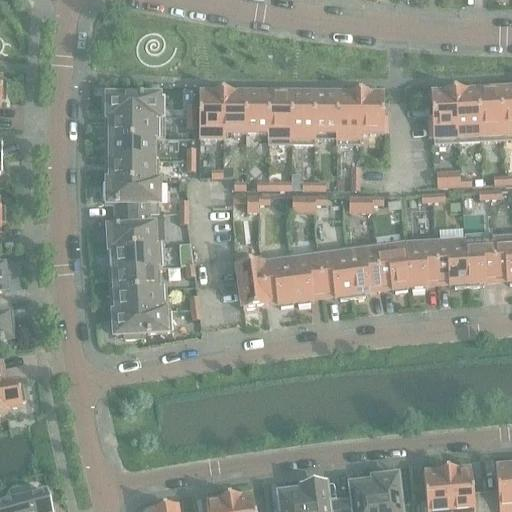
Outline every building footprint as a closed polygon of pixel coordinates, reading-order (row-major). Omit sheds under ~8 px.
[(511,144),(511,93),(511,94),(511,91),(500,92),(503,145),(511,144)] [(503,145),(500,92),(489,93),(489,95),(478,96),(481,146),(503,145)] [(481,146),(478,96),(467,96),(467,94),(455,95),(457,147),(481,146)] [(165,122),(165,100),(143,100),(143,99),(140,99),(140,100),(134,100),(134,95),(117,95),(117,100),(108,100),(108,122),(111,122),(165,122)] [(457,147),(455,95),(442,96),(443,98),(431,98),(432,120),(430,120),(431,143),(434,143),(434,149),(457,147)] [(269,149),(269,96),(257,96),(257,99),(246,99),(246,137),(268,137),(268,149),(269,149)] [(291,149),(292,99),(280,99),(280,96),(269,96),(269,149),(291,149)] [(314,150),(314,96),(303,96),(303,99),(292,99),(291,149),(314,150)] [(337,150),(337,99),(326,99),(326,97),(314,96),(314,150),(315,149),(315,143),(336,144),(336,150),(337,150)] [(223,143),(223,97),(211,97),(211,99),(200,99),(199,143),(223,143)] [(246,137),(246,99),(236,99),(236,97),(223,97),(223,143),(224,143),(224,137),(246,137)] [(360,150),(360,97),(348,97),(348,99),(337,99),(337,150),(360,150)] [(386,138),(386,121),(384,121),(384,100),(372,99),(372,97),(360,97),(360,150),(361,150),(361,138),(386,138)] [(195,132),(195,110),(187,110),(187,132),(195,132)] [(165,144),(165,122),(111,122),(111,144),(153,144),(165,144)] [(153,163),(153,144),(111,144),(111,163),(153,163)] [(195,176),(195,153),(187,153),(187,176),(195,176)] [(111,185),(159,184),(159,163),(153,163),(111,163),(111,185)] [(360,184),(360,172),(352,172),(351,184),(360,184)] [(223,182),(223,174),(211,174),(211,182),(223,182)] [(460,183),(459,175),(448,176),(448,183),(449,192),(460,191),(460,183)] [(505,189),(505,180),(494,181),(494,189),(505,189)] [(471,190),(471,182),(460,183),(460,191),(471,190)] [(147,219),(159,219),(159,184),(111,185),(107,185),(108,207),(117,207),(118,220),(147,219)] [(360,195),(360,184),(351,184),(351,195),(360,195)] [(246,195),(246,186),(234,186),(234,194),(246,195)] [(268,195),(268,186),(257,186),(257,195),(268,195)] [(280,195),(280,187),(268,186),(268,195),(280,195)] [(314,195),(314,187),(303,187),(302,195),(314,195)] [(325,195),(325,187),(314,187),(314,195),(325,195)] [(490,203),(490,195),(479,196),(479,204),(490,203)] [(502,203),(502,195),(490,195),(490,203),(502,203)] [(433,206),(432,198),(421,199),(422,207),(433,206)] [(445,206),(444,198),(432,198),(433,206),(445,206)] [(258,217),(258,209),(259,200),(247,200),(247,216),(258,217)] [(270,209),(270,201),(259,200),(258,209),(270,209)] [(316,209),(316,201),(292,201),(292,209),(316,209)] [(327,209),(327,201),(316,201),(316,209),(327,209)] [(372,209),(372,201),(361,201),(361,217),(372,217),(372,209)] [(383,209),(383,201),(372,201),(372,209),(383,209)] [(188,228),(188,206),(180,205),(180,228),(188,228)] [(155,249),(153,229),(148,229),(147,219),(118,220),(118,231),(108,232),(110,252),(155,249)] [(511,237),(493,239),(495,281),(506,280),(506,286),(509,286),(510,288),(511,288),(511,237)] [(495,281),(493,239),(492,239),(493,251),(466,252),(465,246),(464,246),(467,291),(480,290),(479,288),(485,287),(485,282),(495,281)] [(409,292),(405,244),(374,248),(380,290),(391,289),(392,294),(395,294),(395,296),(407,295),(407,292),(409,292)] [(438,285),(435,248),(406,250),(406,244),(405,244),(409,292),(412,292),(412,294),(424,294),(424,291),(427,291),(427,285),(438,285)] [(467,291),(464,246),(435,248),(438,285),(449,284),(449,289),(454,289),(455,292),(467,291)] [(380,290),(374,248),(346,252),(353,302),(365,300),(365,298),(370,297),(369,291),(380,290)] [(156,273),(162,272),(161,249),(155,249),(110,252),(110,254),(113,254),(114,275),(156,273)] [(353,302),(346,252),(317,256),(323,298),(334,296),(334,302),(340,301),(340,304),(353,302)] [(323,298),(317,256),(289,259),(295,307),(298,307),(298,309),(310,308),(310,305),(313,305),(312,299),(323,298)] [(195,281),(192,258),(184,259),(187,282),(195,281)] [(295,307),(289,259),(261,263),(267,305),(277,304),(277,309),(280,309),(281,312),(293,310),(293,307),(295,307)] [(268,311),(267,305),(261,263),(261,260),(237,263),(243,314),(268,311)] [(115,294),(157,292),(156,273),(114,275),(115,294)] [(117,316),(165,314),(163,292),(157,292),(115,294),(117,316)] [(201,323),(198,301),(190,302),(193,325),(201,323)] [(150,337),(172,335),(171,313),(165,314),(117,316),(114,317),(115,339),(125,338),(125,343),(142,342),(142,337),(147,337),(147,338),(150,338),(150,337)] [(15,339),(14,323),(9,323),(9,319),(0,319),(0,344),(0,345),(1,345),(4,345),(4,344),(11,343),(11,339),(15,339)] [(23,389),(19,390),(18,386),(4,388),(1,368),(0,367),(0,418),(8,418),(7,413),(22,410),(22,406),(26,405),(23,389)] [(497,495),(485,496),(486,511),(511,511),(511,470),(495,472),(497,495)] [(486,511),(485,496),(473,497),(471,474),(460,475),(460,473),(447,475),(450,511),(486,511)] [(450,511),(447,475),(435,476),(435,478),(424,479),(426,505),(421,506),(421,511),(450,511)] [(401,511),(400,503),(399,495),(397,480),(393,480),(392,476),(376,478),(377,482),(373,483),(377,511),(401,511)] [(377,511),(373,483),(354,486),(355,489),(350,489),(353,508),(341,510),(340,511),(377,511)] [(340,511),(341,510),(328,511),(326,489),(302,491),(304,511),(340,511)] [(29,490),(11,495),(13,504),(0,507),(0,511),(54,511),(51,499),(47,500),(45,496),(31,500),(29,490)] [(304,511),(302,491),(301,491),(301,492),(283,494),(283,497),(279,498),(280,511),(304,511)] [(254,511),(253,500),(241,502),(241,500),(229,502),(230,511),(254,511)] [(230,511),(229,502),(217,504),(217,506),(206,507),(206,511),(230,511)]
